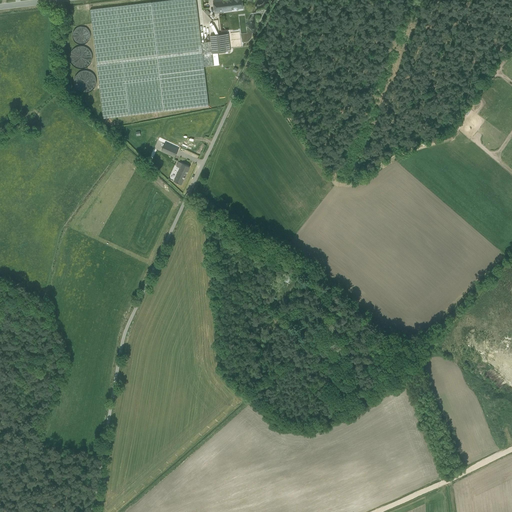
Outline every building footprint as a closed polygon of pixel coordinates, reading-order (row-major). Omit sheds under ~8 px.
[(180,0),(90,10),(102,117),(208,106),(203,65),(213,64),(212,55),(211,43),(201,44),(195,0),(180,0)] [(227,10),(225,0),(219,0),(211,1),(212,12),(227,10)] [(225,0),(227,10),(241,8),(239,0),(225,0)] [(210,37),(211,43),(212,55),(230,53),(228,35),(210,37)] [(164,143),(161,152),(174,157),(177,149),(164,143)] [(172,182),(181,186),(189,167),(180,163),(172,182)] [(280,280),(289,284),(293,275),(284,271),(280,280)]
